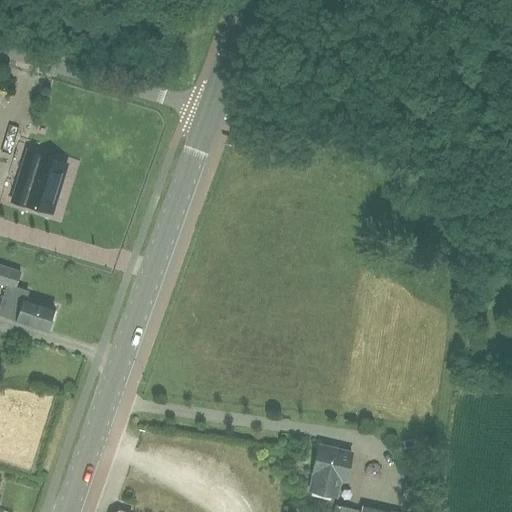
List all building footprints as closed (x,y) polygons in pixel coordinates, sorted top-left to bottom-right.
[(100,36),(120,43),(124,30),(103,22),(100,36)] [(23,205),(50,213),(65,164),(38,156),(36,163),(25,160),(19,180),(30,184),(23,205)] [(426,264),(453,268),(458,241),(446,239),(445,248),(429,245),(426,264)] [(20,271),(0,264),(0,283),(14,288),(20,271)] [(54,308),(25,298),(26,295),(13,290),(4,317),(15,322),(46,333),(54,308)] [(336,497),(340,480),(344,481),(350,454),(319,446),(309,491),(336,497)] [(357,511),(358,509),(334,503),(331,511),(357,511)]
